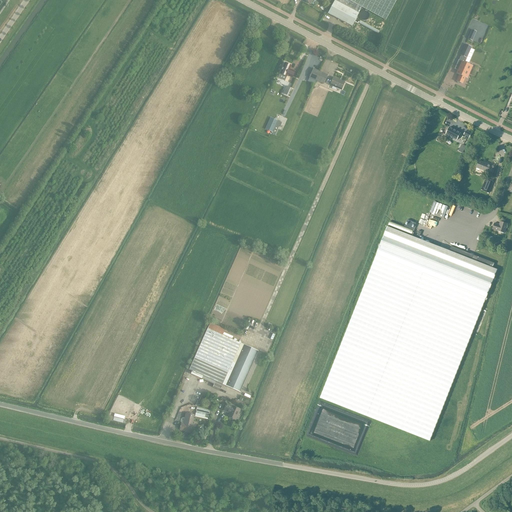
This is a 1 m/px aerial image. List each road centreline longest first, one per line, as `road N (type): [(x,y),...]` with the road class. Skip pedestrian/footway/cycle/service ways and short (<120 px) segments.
road 1 (unclassified): [(0,403),(401,485),(450,477),(511,434)]
road 2 (tertiary): [(511,138),(242,0)]
